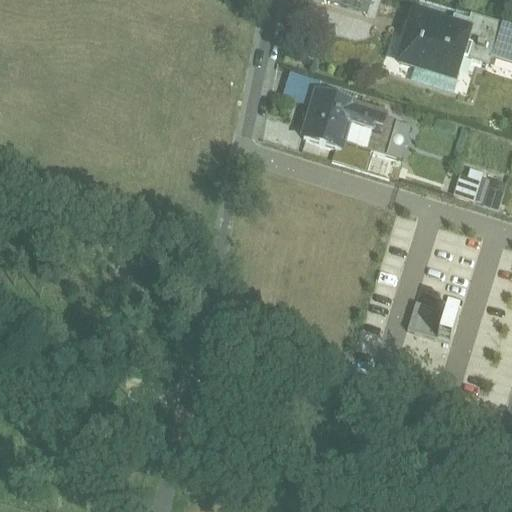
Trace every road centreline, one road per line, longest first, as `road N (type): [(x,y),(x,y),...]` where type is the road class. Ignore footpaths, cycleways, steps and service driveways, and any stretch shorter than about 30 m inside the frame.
road 1 (unclassified): [(271,0),(230,213),(154,511)]
road 2 (track): [(184,394),(0,345)]
